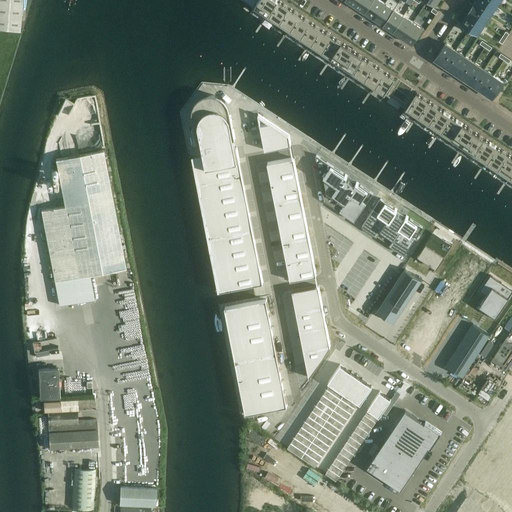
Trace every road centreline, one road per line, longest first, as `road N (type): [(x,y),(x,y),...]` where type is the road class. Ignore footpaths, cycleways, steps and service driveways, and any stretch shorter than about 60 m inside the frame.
road 1 (residential): [(487,422),(342,324),(327,277)]
road 2 (residential): [(327,277),(300,151),(251,159)]
road 3 (unknown): [(99,379),(94,358),(41,281),(33,220)]
road 4 (residential): [(105,511),(99,379)]
road 5 (residential): [(277,288),(251,159)]
